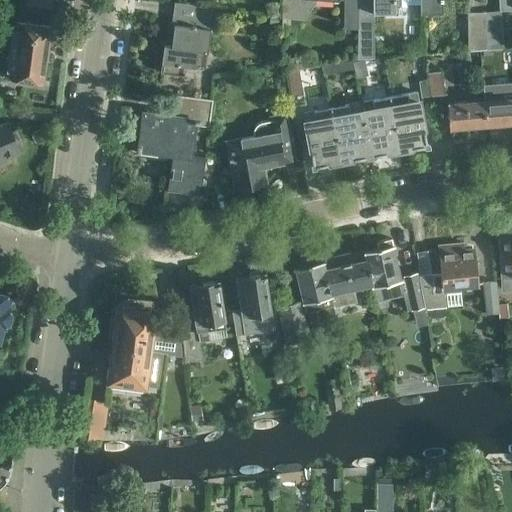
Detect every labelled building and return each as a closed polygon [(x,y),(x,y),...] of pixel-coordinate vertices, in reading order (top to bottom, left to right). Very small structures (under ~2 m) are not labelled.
[(52,0),(28,0),(27,4),(22,3),(12,77),(42,82),(43,77),(46,75),(46,68),(44,65),(50,25),(49,25),(51,10),(52,11),(52,0)] [(283,0),(282,15),(303,17),(313,0),(343,0),(344,28),(358,28),(357,0),(283,0)] [(420,5),(420,0),(357,0),(358,28),(358,58),(375,57),(374,12),(394,12),(399,13),(402,9),(402,5),(420,5)] [(420,0),(420,5),(421,12),(443,12),(442,0),(420,0)] [(511,0),(498,0),(500,10),(501,10),(511,9),(511,0)] [(165,43),(162,62),(161,70),(182,73),(187,65),(196,66),(199,49),(208,51),(214,6),(179,2),(176,23),(174,23),(172,44),(165,43)] [(501,10),(500,10),(484,12),(485,49),(501,50),(500,35),(502,35),(501,10)] [(484,12),(467,12),(467,51),(485,49),(484,12)] [(352,60),(325,64),(326,75),(354,71),(352,60)] [(283,68),(288,94),(302,91),(297,65),(283,68)] [(427,72),(428,79),(431,95),(445,93),(442,70),(427,72)] [(483,92),(493,91),(492,75),(482,75),(483,92)] [(421,90),(422,96),(431,95),(428,79),(419,81),(421,90)] [(421,90),(391,96),(401,149),(403,149),(404,148),(405,150),(413,148),(414,147),(416,146),(416,147),(423,146),(423,145),(425,145),(424,144),(427,144),(427,141),(427,139),(428,139),(426,130),(425,130),(420,101),(422,100),(422,96),(421,90)] [(140,149),(174,154),(174,152),(192,155),(196,125),(209,126),(213,99),(179,94),(175,116),(145,112),(141,142),(137,141),(136,149),(140,150),(140,149)] [(375,108),(364,110),(371,154),(376,153),(376,154),(378,153),(378,154),(385,153),(385,152),(387,151),(389,153),(397,151),(398,150),(399,149),(399,150),(401,149),(391,96),(373,99),(375,108)] [(511,97),(484,100),(486,124),(511,122),(511,97)] [(484,100),(448,103),(450,127),(486,124),(484,100)] [(350,104),(332,107),(341,161),(343,160),(344,160),(346,161),(354,159),(355,157),(356,157),(357,158),(364,157),(364,156),(366,156),(366,155),(371,154),(364,110),(351,113),(350,104)] [(341,161),(332,107),(314,110),(316,119),(305,121),(311,151),(309,151),(310,153),(309,153),(310,161),(311,161),(311,162),(312,162),(312,164),(315,164),(317,164),(317,165),(326,163),(329,162),(330,164),(337,162),(338,161),(339,161),(341,161)] [(282,161),(279,147),(294,144),(288,112),(272,114),(273,118),(264,119),(259,122),(256,126),(255,131),(255,134),(228,138),(233,170),(236,169),(239,184),(241,184),(248,185),(256,183),(263,180),(265,180),(262,164),(282,161)] [(20,150),(17,142),(21,140),(17,129),(12,131),(9,122),(0,125),(0,162),(2,161),(3,158),(20,150)] [(174,152),(174,154),(169,188),(200,192),(205,157),(192,155),(174,152)] [(221,182),(213,184),(215,192),(223,191),(221,182)] [(511,220),(500,221),(504,290),(511,289),(511,220)] [(365,250),(366,257),(373,286),(377,308),(390,305),(387,289),(402,286),(400,279),(402,278),(392,238),(377,241),(379,247),(365,250)] [(442,261),(443,272),(421,275),(426,307),(446,306),(445,292),(462,290),(462,285),(479,283),(476,256),(474,246),(465,247),(464,243),(440,246),(442,261)] [(323,259),(310,262),(308,256),(294,259),(303,300),(322,296),(323,305),(325,307),(333,305),(331,294),(325,267),(323,259)] [(366,257),(325,267),(331,294),(333,305),(334,307),(357,301),(354,290),(373,286),(366,257)] [(237,277),(241,300),(231,301),(242,368),(252,366),(246,332),(250,331),(252,327),(251,323),(272,319),(265,276),(266,275),(266,272),(260,273),(258,271),(250,273),(248,275),(237,277)] [(190,285),(195,311),(198,329),(200,336),(226,332),(226,327),(218,283),(220,283),(219,280),(190,285)] [(495,280),(484,281),(487,312),(499,311),(498,303),(495,280)] [(410,310),(413,309),(423,307),(417,283),(405,286),(410,310)] [(0,340),(3,328),(5,328),(6,324),(9,323),(11,314),(9,311),(10,307),(8,307),(11,295),(0,292),(0,340)] [(369,309),(377,308),(374,293),(366,294),(369,309)] [(310,335),(302,300),(280,305),(288,340),(310,335)] [(508,315),(507,302),(498,303),(499,311),(500,316),(508,315)] [(112,344),(113,345),(152,350),(156,320),(154,320),(155,312),(138,309),(139,308),(125,306),(124,305),(116,311),(117,314),(116,324),(115,324),(115,329),(112,331),(111,339),(113,341),(112,344)] [(425,318),(423,307),(413,309),(416,321),(425,318)] [(158,319),(161,334),(183,335),(183,332),(184,332),(182,313),(163,315),(164,320),(158,319)] [(183,332),(183,335),(186,362),(203,359),(198,329),(184,332),(183,332)] [(152,350),(113,345),(110,364),(107,366),(106,374),(108,377),(108,380),(120,382),(119,385),(147,388),(148,384),(160,386),(164,351),(152,350)] [(502,367),(489,368),(490,381),(503,380),(502,367)] [(351,386),(360,384),(357,372),(348,374),(351,386)] [(332,378),(321,379),(324,400),(335,399),(332,378)] [(100,401),(87,398),(82,428),(95,430),(100,401)] [(190,419),(200,417),(199,407),(189,408),(190,419)] [(392,511),(392,483),(378,482),(377,510),(392,511)] [(76,511),(89,511),(90,505),(90,498),(77,498),(76,511)]
